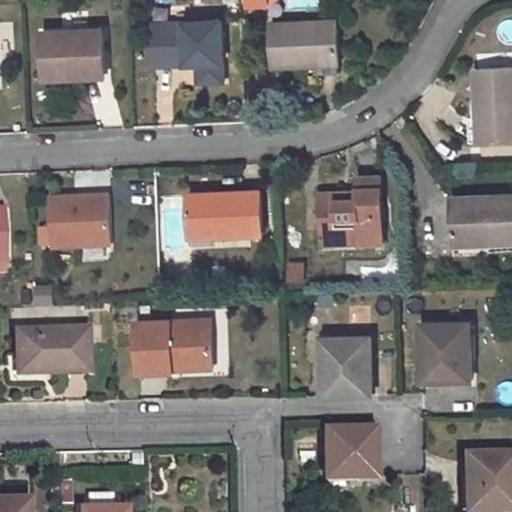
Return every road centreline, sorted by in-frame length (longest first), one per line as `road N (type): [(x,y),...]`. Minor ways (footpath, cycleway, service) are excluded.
road 1 (residential): [(0,150),(318,137),(383,111),(461,0)]
road 2 (residential): [(263,417),(0,429)]
road 3 (residential): [(263,417),(404,415),(404,459)]
